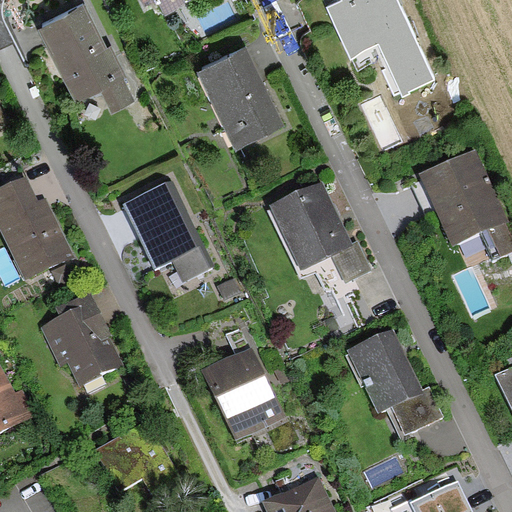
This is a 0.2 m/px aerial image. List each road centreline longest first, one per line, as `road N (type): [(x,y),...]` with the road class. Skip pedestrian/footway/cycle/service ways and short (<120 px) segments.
road 1 (residential): [(511,496),(269,0)]
road 2 (residential): [(0,38),(160,356)]
road 3 (residential): [(160,356),(236,511)]
